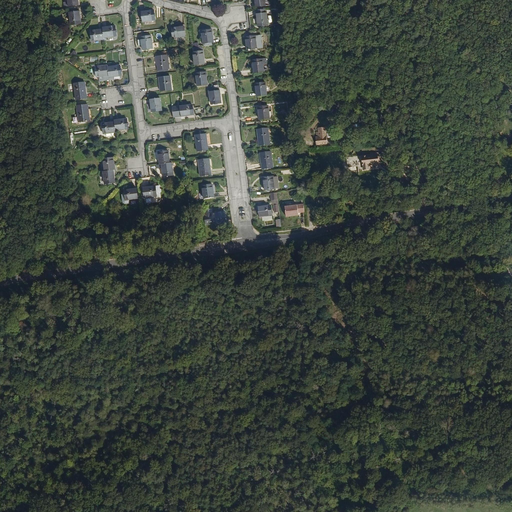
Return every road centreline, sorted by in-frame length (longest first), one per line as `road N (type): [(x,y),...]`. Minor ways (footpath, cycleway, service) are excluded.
road 1 (secondary): [(0,283),(236,245)]
road 2 (secondary): [(252,242),(483,201)]
road 3 (residential): [(221,122),(236,245)]
road 4 (residential): [(252,242),(235,120)]
